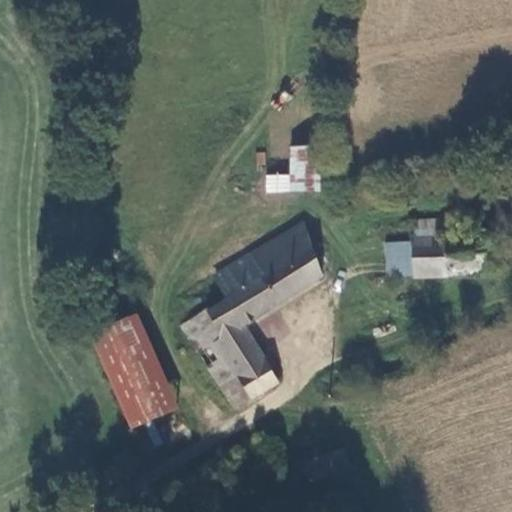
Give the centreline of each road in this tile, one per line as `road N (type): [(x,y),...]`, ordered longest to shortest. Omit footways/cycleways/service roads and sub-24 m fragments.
road 1 (unclassified): [(93,511),(334,357)]
road 2 (track): [(334,357),(511,296)]
